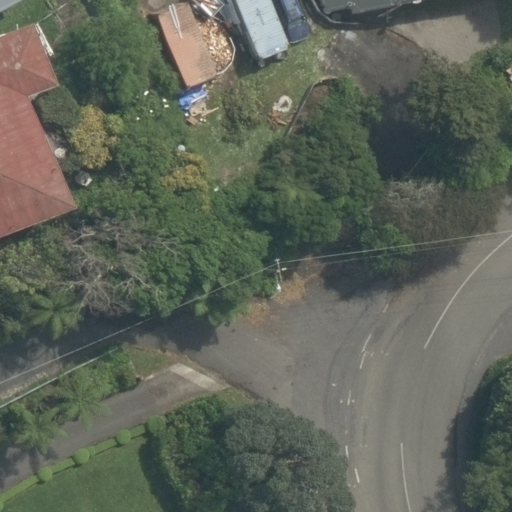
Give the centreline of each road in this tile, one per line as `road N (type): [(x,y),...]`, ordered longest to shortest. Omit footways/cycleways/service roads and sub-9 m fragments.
road 1 (residential): [(0,379),(185,323),(266,349),(415,376)]
road 2 (residential): [(511,241),(468,274),(415,376)]
road 3 (residential): [(415,376),(400,478),(411,511)]
